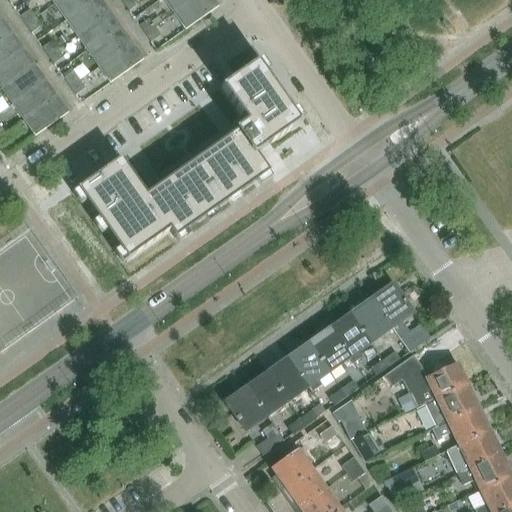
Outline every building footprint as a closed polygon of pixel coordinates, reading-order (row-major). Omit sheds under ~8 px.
[(93,0),(60,0),(53,5),(65,21),(93,0)] [(108,13),(98,0),(93,0),(65,21),(76,37),(108,13)] [(126,0),(123,3),(128,11),(138,3),(136,0),(126,0)] [(162,0),(173,15),(193,0),(162,0)] [(184,31),(217,8),(211,0),(193,0),(173,15),(184,31)] [(25,24),(35,17),(29,9),(19,16),(25,24)] [(119,29),(108,13),(76,37),(87,52),(119,29)] [(25,24),(30,32),(40,25),(35,17),(25,24)] [(0,19),(0,43),(11,35),(0,20),(0,19)] [(155,27),(149,19),(139,26),(145,35),(155,27)] [(145,35),(151,43),(161,35),(155,27),(145,35)] [(130,45),(119,29),(87,52),(98,68),(130,45)] [(0,43),(0,66),(22,51),(11,35),(0,43)] [(63,35),(57,39),(62,45),(67,41),(63,35)] [(57,48),(51,40),(41,47),(47,55),(57,48)] [(109,84),(142,61),(130,45),(98,68),(109,84)] [(57,48),(47,55),(53,63),(63,56),(57,48)] [(0,66),(0,88),(1,90),(33,67),(22,51),(0,66)] [(113,164),(76,190),(93,214),(109,237),(126,261),(167,232),(172,239),(196,222),(219,207),(241,191),(266,174),(253,156),(268,146),(295,127),(271,93),(252,66),(219,90),(237,117),(244,112),(254,126),(239,137),(215,154),(193,170),(170,185),(146,202),(150,208),(146,211),(130,188),(113,164)] [(1,90),(12,105),(44,82),(33,67),(1,90)] [(69,86),(78,79),(73,71),(63,78),(69,86)] [(69,86),(74,94),(84,87),(78,79),(69,86)] [(12,105),(23,121),(55,98),(44,82),(12,105)] [(23,121),(34,137),(67,114),(55,98),(23,121)] [(0,137),(0,147),(1,149),(11,142),(6,134),(0,137)] [(392,285),(371,300),(391,328),(395,334),(409,354),(430,338),(424,329),(423,330),(420,326),(409,334),(401,322),(412,314),(392,285)] [(371,300),(351,314),(371,343),(391,328),(371,300)] [(351,314),(330,329),(354,364),(362,359),(357,352),(371,343),(351,314)] [(309,344),(329,372),(339,365),(343,372),(354,364),(330,329),(309,344)] [(309,344),(288,358),(308,387),(307,388),(311,394),(321,387),(317,381),(329,372),(309,344)] [(394,351),(382,359),(388,368),(400,360),(394,351)] [(415,410),(423,406),(466,385),(456,364),(427,379),(420,366),(413,355),(383,376),(391,387),(401,380),(415,410)] [(267,373),(287,402),(307,388),(308,387),(288,358),(267,373)] [(388,368),(382,359),(370,367),(376,376),(388,368)] [(267,373),(246,388),(267,416),(287,402),(267,373)] [(352,380),(340,388),(347,397),(358,389),(352,380)] [(434,429),(478,408),(466,385),(423,406),(434,429)] [(245,431),(267,416),(246,388),(225,403),(245,431)] [(347,397),(340,388),(328,396),(335,405),(347,397)] [(319,405),(311,411),(317,418),(324,413),(319,405)] [(478,408),(434,429),(434,430),(431,431),(436,441),(451,433),(457,446),(489,431),(478,408)] [(311,411),(300,419),(305,426),(317,418),(311,411)] [(356,413),(341,423),(350,442),(351,442),(353,441),(366,434),(356,413)] [(305,426),(300,419),(288,427),(293,435),(305,426)] [(272,424),(262,431),(268,439),(275,434),(281,443),(284,441),(272,424)] [(337,435),(331,427),(318,436),(324,444),(337,435)] [(489,431),(457,446),(463,459),(451,465),(456,474),(500,454),(489,431)] [(351,442),(364,463),(368,462),(381,455),(368,433),(366,434),(353,441),(351,442)] [(257,447),(263,456),(281,443),(275,434),(268,439),(257,447)] [(434,447),(419,454),(423,464),(439,456),(434,447)] [(271,478),(280,492),(311,470),(298,451),(270,470),(274,476),(271,478)] [(474,481),(479,491),(511,477),(500,454),(456,474),(462,487),(474,481)] [(340,467),(346,475),(359,466),(354,458),(340,467)] [(359,466),(346,475),(351,483),(364,474),(359,466)] [(293,503),(298,509),(325,489),(311,470),(280,492),(290,505),(293,503)] [(419,493),(408,471),(383,483),(397,504),(419,493)] [(511,478),(511,477),(479,491),(486,504),(473,510),(473,511),(495,511),(511,504),(511,478)] [(334,511),(339,509),(325,489),(298,509),(299,511),(334,511)] [(368,506),(371,511),(376,511),(386,505),(381,497),(368,506)] [(424,511),(420,503),(401,511),(424,511)]
